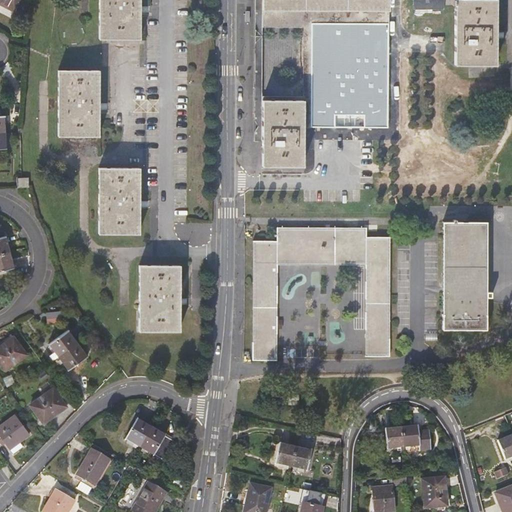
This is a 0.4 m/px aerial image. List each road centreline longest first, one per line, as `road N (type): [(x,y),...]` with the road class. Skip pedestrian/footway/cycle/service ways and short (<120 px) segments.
road 1 (tertiary): [(215,408),(226,289),(228,0)]
road 2 (residential): [(345,511),(350,437),(368,407),(397,392),(442,413),(474,511)]
road 3 (residential): [(0,503),(92,407),(121,390),(150,388),(215,408)]
road 4 (residential): [(0,203),(23,217),(40,254),(34,285),(0,319)]
